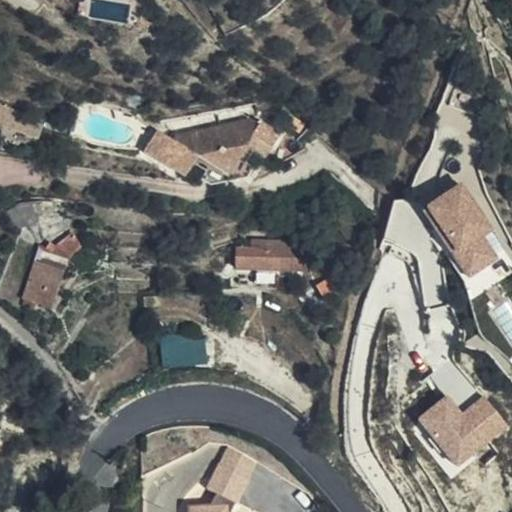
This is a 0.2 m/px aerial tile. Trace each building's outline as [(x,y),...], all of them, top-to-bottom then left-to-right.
[(273,105),(268,90),(252,95),(257,110),(273,105)] [(44,121),(0,103),(0,125),(37,139),(44,121)] [(263,158),(278,133),(260,121),(257,125),(249,120),(176,134),(173,140),(156,130),(142,151),(184,178),(192,164),(222,181),(225,175),(233,180),(251,151),(263,158)] [(501,260),(485,232),(492,229),(465,181),(424,204),(466,279),(501,260)] [(39,225),(37,200),(21,200),(7,212),(12,228),(25,227),(34,226),(39,225)] [(53,200),(37,200),(39,225),(43,238),(65,230),(64,220),(58,220),(59,214),(74,213),(76,201),(53,200)] [(34,226),(25,227),(28,242),(36,238),(34,226)] [(40,244),(24,299),(39,305),(51,309),(65,261),(81,244),(73,234),(57,246),(49,242),(46,246),(40,244)] [(300,269),(301,250),(298,250),(299,240),(250,239),(250,249),(237,248),(237,269),(300,269)] [(39,305),(24,299),(21,305),(38,310),(39,305)] [(164,366),(209,363),(207,333),(162,336),(164,366)] [(417,417),(455,468),(511,427),(485,392),(462,410),(449,393),(417,417)] [(217,457),(203,484),(234,498),(246,473),(217,457)] [(203,484),(199,495),(205,494),(212,496),(223,502),(230,506),(234,498),(203,484)] [(205,494),(199,495),(208,500),(202,511),(227,511),(230,506),(223,502),(212,496),(205,494)]
